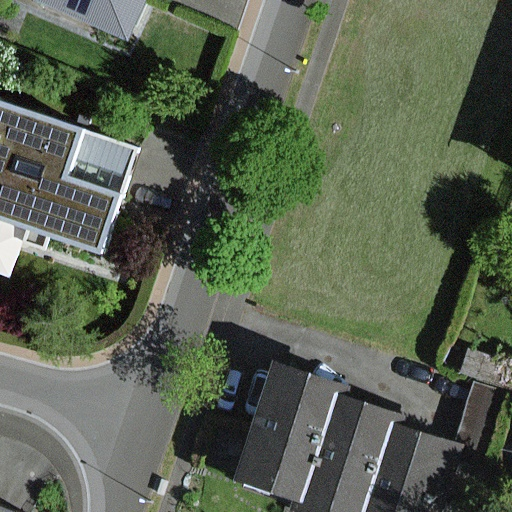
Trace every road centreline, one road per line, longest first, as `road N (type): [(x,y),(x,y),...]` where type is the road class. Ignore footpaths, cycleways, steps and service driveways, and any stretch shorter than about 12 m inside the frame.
road 1 (residential): [(145,424),(300,0)]
road 2 (residential): [(145,424),(0,380)]
